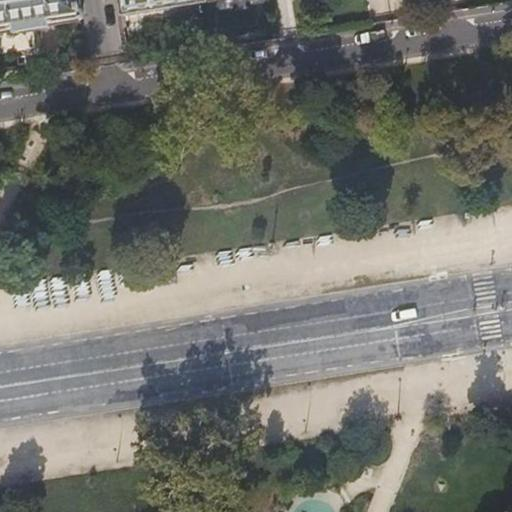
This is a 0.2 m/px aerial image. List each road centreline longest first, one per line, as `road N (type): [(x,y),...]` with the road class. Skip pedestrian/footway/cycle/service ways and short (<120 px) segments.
road 1 (secondary): [(0,389),(511,308)]
road 2 (residential): [(511,25),(111,88)]
